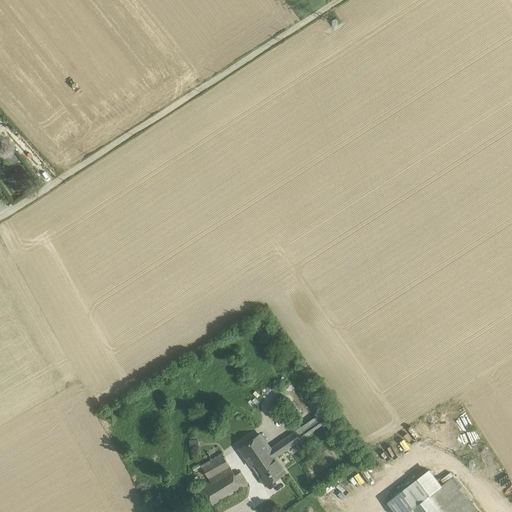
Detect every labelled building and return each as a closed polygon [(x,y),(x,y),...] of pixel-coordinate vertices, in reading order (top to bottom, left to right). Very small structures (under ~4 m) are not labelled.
[(323,413),(271,449),(277,458),(329,421),(323,413)] [(261,435),(240,449),(267,487),(287,473),(277,458),(271,449),(261,435)] [(224,455),(202,467),(211,483),(203,487),(213,505),(249,485),(243,473),(236,476),(224,455)] [(470,511),(474,510),(447,477),(440,483),(463,511),(470,511)] [(463,511),(440,483),(403,511),(463,511)]
